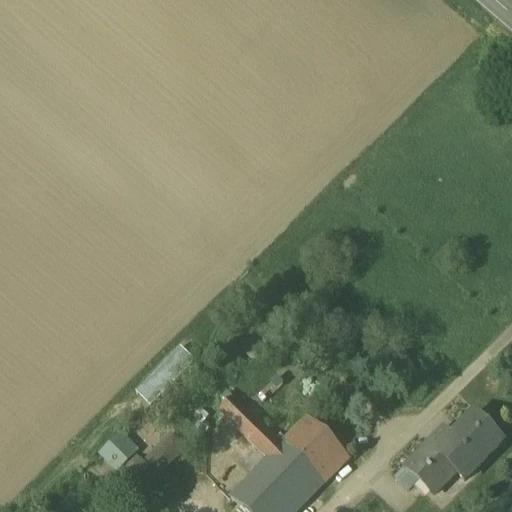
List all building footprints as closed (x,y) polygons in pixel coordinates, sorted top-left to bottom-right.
[(182,352),(137,397),(152,412),(197,366),(182,352)] [(283,452),(233,402),(221,415),(271,464),(283,452)] [(475,419),(438,456),(431,448),(407,472),(435,499),(457,477),(466,485),(503,447),(475,419)] [(271,464),(232,503),(240,511),(299,511),(325,487),(326,487),(349,464),(337,451),(336,452),(321,437),(321,436),(308,424),(285,448),(286,449),(283,452),(271,464)] [(173,438),(125,487),(139,500),(187,452),(173,438)] [(147,439),(138,447),(147,456),(156,448),(147,439)]
